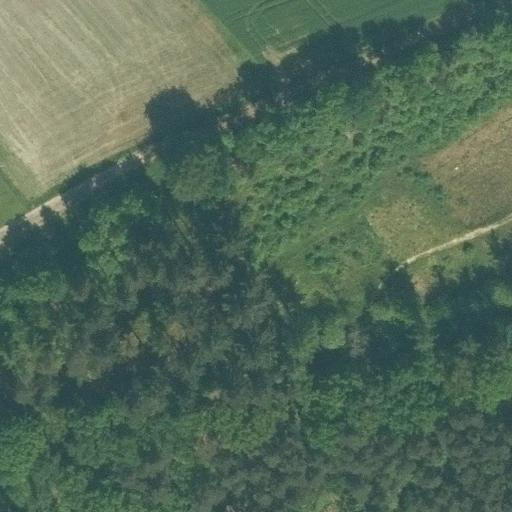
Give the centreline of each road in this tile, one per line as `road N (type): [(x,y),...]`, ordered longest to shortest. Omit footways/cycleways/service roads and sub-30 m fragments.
road 1 (track): [(491,0),(320,70),(123,165)]
road 2 (unclassified): [(123,165),(0,233)]
